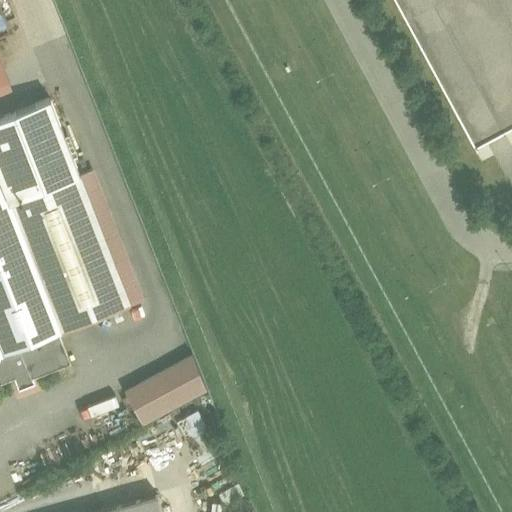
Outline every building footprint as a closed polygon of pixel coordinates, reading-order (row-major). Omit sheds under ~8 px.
[(511,0),(399,0),(473,136),(511,114),(511,0)] [(81,172),(51,95),(0,114),(0,174),(61,330),(132,302),(131,301),(143,296),(93,168),(81,172)] [(0,174),(0,353),(60,330),(61,330),(0,174)] [(60,330),(0,353),(0,381),(18,374),(22,382),(34,377),(34,378),(35,377),(35,375),(72,360),(60,330)] [(193,351),(125,388),(144,422),(208,388),(193,351)] [(198,408),(178,419),(200,460),(221,449),(198,408)] [(164,511),(158,492),(87,511),(164,511)]
